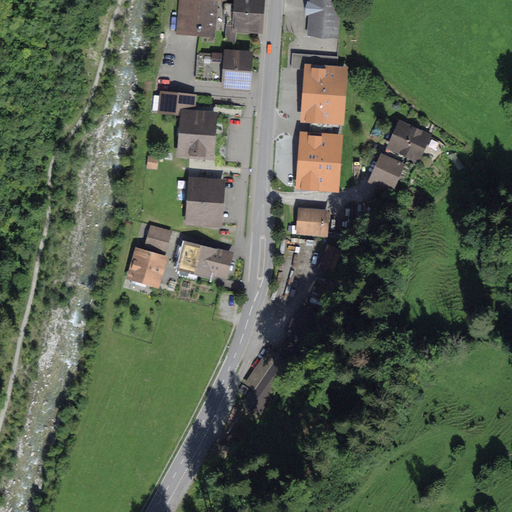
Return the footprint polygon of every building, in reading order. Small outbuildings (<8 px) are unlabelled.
[(182,0),(180,31),(214,34),(217,0),(182,0)] [(236,0),(235,17),(227,16),(226,40),(234,41),(235,26),(246,26),(246,30),(258,31),(260,1),(249,0),(248,0),(236,0)] [(335,36),(338,0),(312,0),(310,34),(335,36)] [(225,85),(246,87),(248,56),(212,54),(212,56),(197,55),(196,78),(211,79),(211,76),(225,77),(225,85)] [(339,127),(343,72),(310,70),(307,117),(324,119),(324,126),(339,127)] [(163,96),(161,111),(191,114),(193,99),(163,96)] [(210,116),(181,114),(180,122),(183,122),(181,153),(207,155),(210,116)] [(401,127),(391,148),(402,152),(403,150),(418,156),(425,138),(401,127)] [(341,192),(344,134),(323,133),(323,139),(309,138),(310,133),(300,132),(298,190),(341,192)] [(430,137),(419,160),(428,165),(439,142),(430,137)] [(377,172),(400,178),(405,161),(383,154),(377,172)] [(146,171),(157,173),(159,160),(149,158),(146,171)] [(192,182),(189,221),(216,223),(218,184),(192,182)] [(324,233),(326,213),(301,211),(300,231),(324,233)] [(151,228),(148,238),(151,239),(149,247),(165,252),(170,234),(151,228)] [(295,241),(294,268),(307,269),(309,241),(295,241)] [(208,272),(209,269),(213,253),(187,247),(182,266),(208,272)] [(329,248),(322,265),(332,269),(339,252),(329,248)] [(224,273),(229,254),(213,250),(209,269),(224,273)] [(138,253),(132,275),(133,275),(131,283),(146,287),(148,280),(156,282),(162,260),(138,253)] [(268,353),(247,383),(255,389),(245,403),(260,413),(262,408),(261,407),(289,367),(268,353)]
